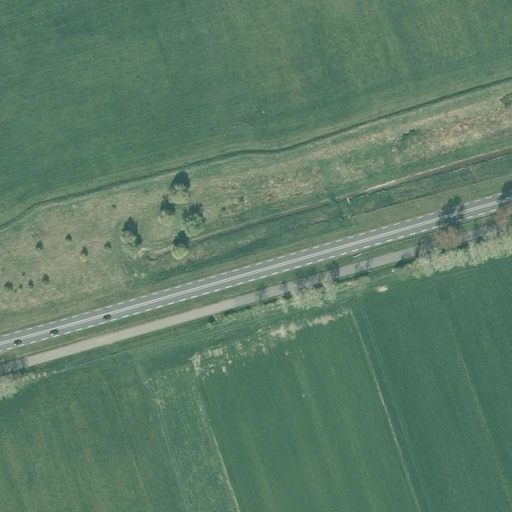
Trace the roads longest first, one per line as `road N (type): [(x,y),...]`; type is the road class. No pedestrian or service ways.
road 1 (unclassified): [(0,369),(511,222)]
road 2 (primary): [(0,343),(511,198)]
